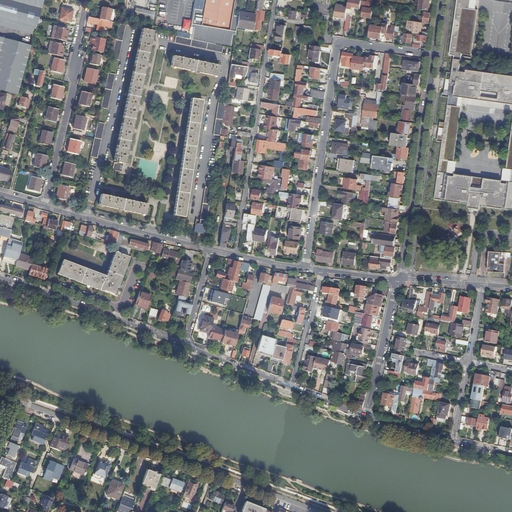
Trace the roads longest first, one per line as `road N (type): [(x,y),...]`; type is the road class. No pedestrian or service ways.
road 1 (residential): [(320,511),(8,402)]
road 2 (residential): [(304,267),(337,46),(432,54)]
road 3 (residential): [(236,255),(275,0)]
road 4 (residential): [(432,54),(399,278)]
road 5 (residential): [(84,8),(43,206)]
road 6 (residential): [(0,280),(186,342)]
road 7 (residential): [(186,342),(367,417)]
road 8 (residential): [(211,250),(43,206)]
road 9 (residential): [(399,278),(367,417)]
